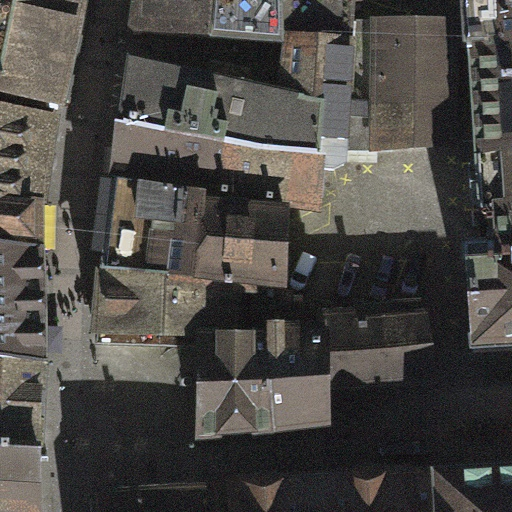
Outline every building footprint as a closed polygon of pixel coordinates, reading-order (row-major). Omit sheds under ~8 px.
[(0,0),(0,93),(56,105),(71,33),(79,0),(0,0)] [(136,0),(129,34),(213,38),(215,0),(136,0)] [(215,0),(213,38),(277,43),(277,0),(215,0)] [(322,103),(318,145),(373,150),(451,147),(451,48),(458,48),(468,48),(465,20),(456,21),(352,22),(352,0),(307,0),(277,0),(277,43),(287,44),(279,97),(322,103)] [(511,153),(511,0),(464,0),(465,20),(468,48),(478,159),(511,153)] [(157,74),(128,68),(122,121),(278,156),(316,158),(318,145),(322,103),(279,97),(247,91),(249,77),(163,55),(157,74)] [(55,120),(0,109),(0,201),(42,204),(46,167),(51,131),(55,120)] [(278,156),(122,121),(115,176),(201,193),(315,207),(316,158),(278,156)] [(511,153),(478,159),(481,213),(494,214),(496,239),(467,240),(474,348),(511,346),(511,153)] [(201,193),(115,176),(104,271),(236,280),(236,293),(247,293),(247,307),(267,307),(280,307),(284,212),(201,203),(201,193)] [(0,245),(39,248),(41,226),(42,204),(0,201),(0,245)] [(0,362),(43,370),(41,309),(39,248),(0,245),(0,362)] [(236,293),(236,280),(104,271),(99,307),(95,341),(154,342),(154,334),(178,335),(201,336),(230,338),(231,293),(236,293)] [(365,321),(326,324),(327,385),(426,378),(419,297),(363,306),(365,321)] [(327,385),(326,324),(326,312),(289,312),(280,307),(267,307),(265,339),(272,339),(273,428),(327,425),(327,385)] [(272,339),(265,339),(230,338),(201,336),(199,428),(273,428),(272,339)] [(43,370),(0,362),(0,448),(38,451),(43,370)] [(38,451),(0,448),(0,511),(42,511),(42,507),(38,451)] [(511,511),(511,467),(403,473),(410,511),(511,511)] [(410,511),(403,473),(390,474),(229,485),(230,511),(410,511)] [(230,511),(229,485),(91,496),(92,511),(230,511)]
